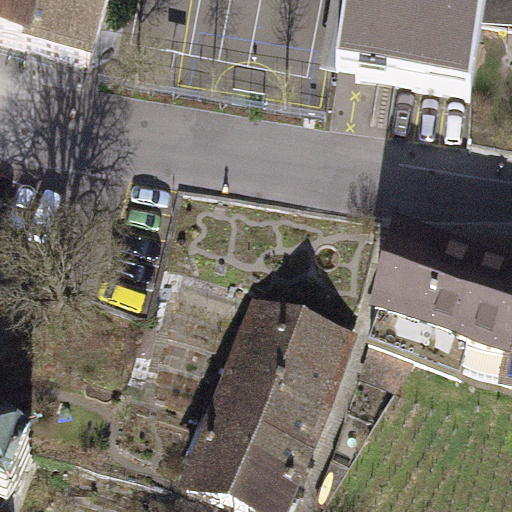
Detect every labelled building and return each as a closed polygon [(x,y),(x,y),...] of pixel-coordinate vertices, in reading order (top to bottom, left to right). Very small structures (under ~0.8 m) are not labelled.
[(0,0),(0,45),(27,54),(28,52),(90,70),(110,0),(0,0)] [(350,0),(338,80),(471,101),(487,0),(350,0)] [(383,322),(373,351),(375,351),(415,366),(462,383),(468,350),(508,359),(504,383),(511,384),(511,283),(398,244),(378,321),(383,322)] [(352,340),(260,308),(233,381),(326,417),(352,340)] [(415,366),(375,351),(367,374),(401,387),(415,366)] [(326,419),(233,381),(218,421),(267,440),(312,458),(326,419)] [(218,421),(181,511),(223,511),(225,509),(232,511),(237,511),(267,440),(218,421)] [(290,511),(312,458),(267,440),(237,511),(290,511)] [(0,511),(18,511),(36,461),(0,447),(0,511)]
